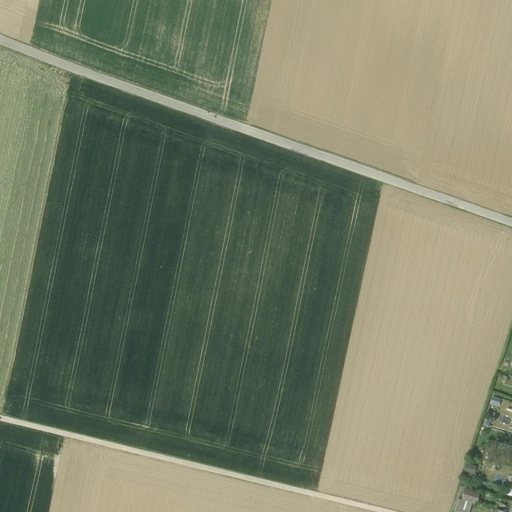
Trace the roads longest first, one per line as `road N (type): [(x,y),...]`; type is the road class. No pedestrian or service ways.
road 1 (unclassified): [(511,224),(0,40)]
road 2 (track): [(385,511),(0,419)]
